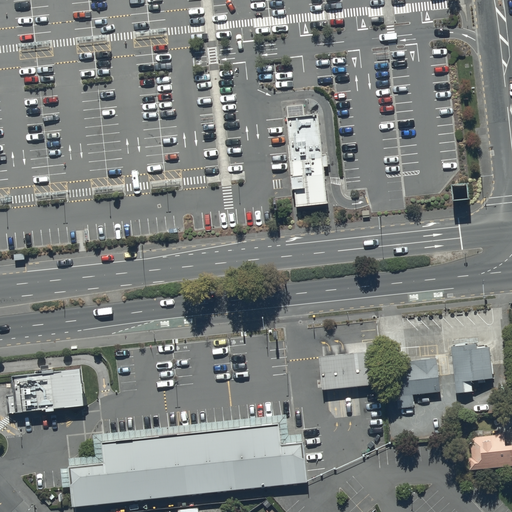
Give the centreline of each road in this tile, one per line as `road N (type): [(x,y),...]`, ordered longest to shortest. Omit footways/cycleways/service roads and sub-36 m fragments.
road 1 (primary): [(511,270),(0,327)]
road 2 (primary): [(0,286),(511,232)]
